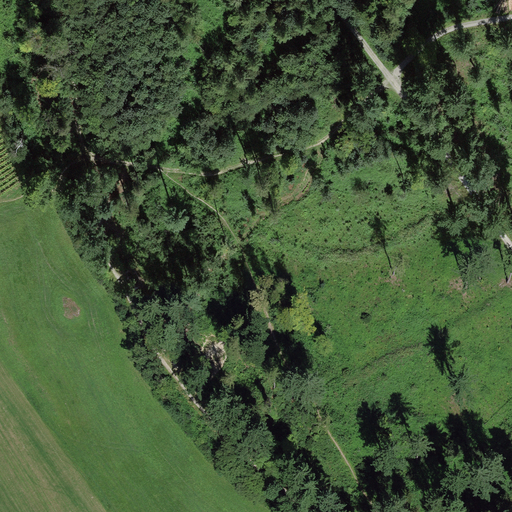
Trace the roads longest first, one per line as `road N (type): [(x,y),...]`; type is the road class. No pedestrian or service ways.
road 1 (track): [(511,17),(450,29),(321,143),(220,173),(159,168)]
road 2 (track): [(511,246),(332,0)]
